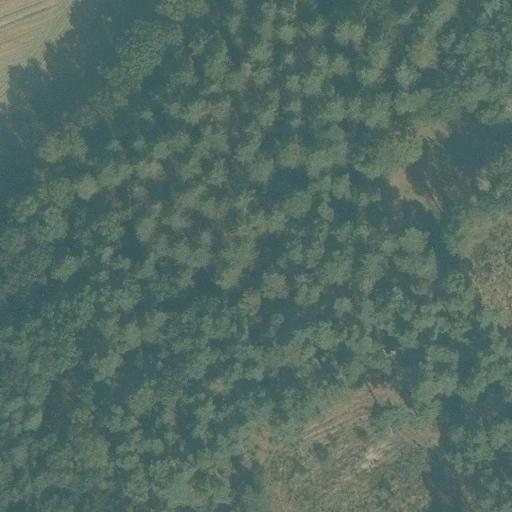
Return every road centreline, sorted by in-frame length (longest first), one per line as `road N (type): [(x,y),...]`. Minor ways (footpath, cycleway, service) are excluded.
road 1 (track): [(209,0),(160,71),(0,245)]
road 2 (track): [(10,234),(121,511)]
road 3 (track): [(344,0),(511,154)]
